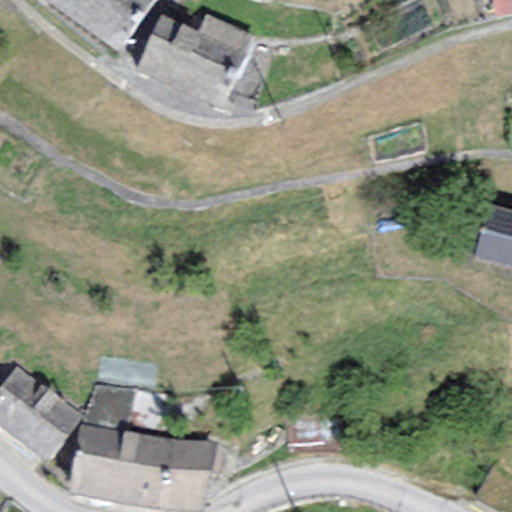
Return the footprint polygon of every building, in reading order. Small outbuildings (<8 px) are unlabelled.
[(43,0),(43,1),(118,53),(155,0),(43,0)] [(511,14),(511,0),(489,0),(492,17),(511,14)] [(161,16),(136,70),(221,110),(255,37),(206,14),(197,33),(161,16)] [(511,213),(485,206),(470,256),(511,267),(511,213)] [(0,430),(45,464),(81,416),(16,367),(0,388),(0,430)] [(166,439),(78,425),(67,495),(155,509),(166,439)] [(202,511),(214,443),(166,439),(155,509),(186,511),(202,511)]
